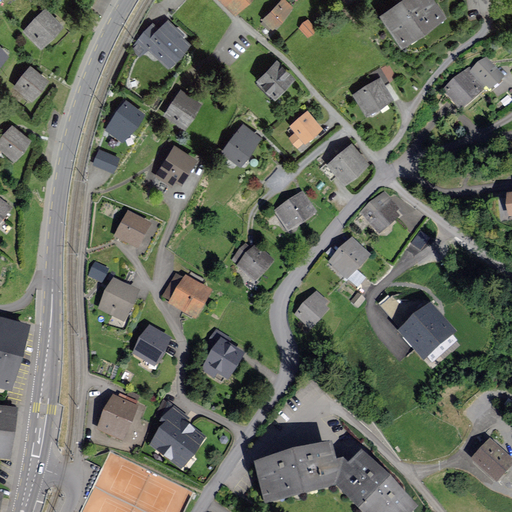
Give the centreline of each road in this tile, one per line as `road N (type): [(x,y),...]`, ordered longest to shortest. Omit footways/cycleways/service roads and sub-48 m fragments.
road 1 (residential): [(197,511),(284,384),(280,299),(353,203),(386,175)]
road 2 (secondary): [(56,238),(80,109),(128,0)]
road 3 (secondary): [(34,466),(56,238)]
road 4 (track): [(457,233),(380,284),(373,297),(397,373)]
road 5 (residential): [(349,128),(216,0)]
road 6 (residential): [(386,175),(511,273)]
road 7 (residential): [(349,128),(262,199),(249,236)]
road 8 (residential): [(511,185),(443,193),(412,178),(407,166),(386,175)]
